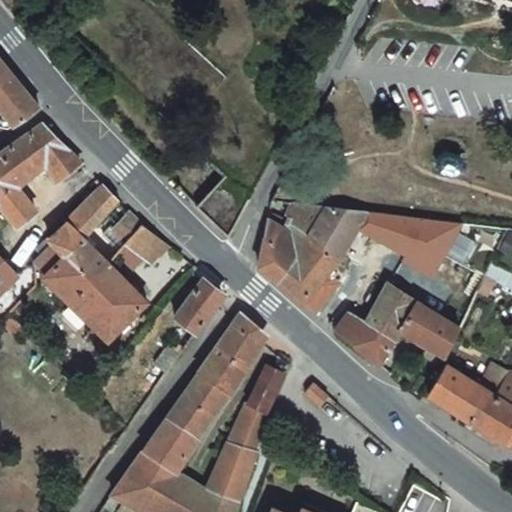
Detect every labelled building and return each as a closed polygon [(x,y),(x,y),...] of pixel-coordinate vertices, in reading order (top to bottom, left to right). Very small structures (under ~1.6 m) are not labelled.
[(0,55),(0,107),(14,124),(41,107),(5,62),(0,55)] [(7,146),(0,150),(0,202),(18,224),(36,209),(15,185),(45,162),(59,178),(80,160),(70,150),(43,121),(29,131),(7,146)] [(210,219),(228,235),(251,195),(214,172),(196,206),(210,219)] [(37,248),(42,253),(55,241),(66,252),(82,236),(119,199),(104,184),(90,198),(87,195),(65,215),(68,219),(37,248)] [(309,207),(273,203),(267,219),(258,264),(271,274),(278,279),(314,238),(307,232),(322,208),(309,207)] [(336,257),(360,223),(368,213),(355,211),(322,208),(307,232),(314,238),(336,257)] [(115,239),(119,243),(142,220),(129,209),(112,226),(120,234),(115,239)] [(400,217),(368,213),(360,223),(405,252),(428,219),(400,217)] [(142,220),(119,243),(113,249),(129,266),(142,253),(150,263),(169,244),(165,239),(142,220)] [(82,236),(66,252),(88,274),(104,258),(82,236)] [(311,305),(316,309),(339,281),(325,270),(336,257),(314,238),(278,279),(299,296),(311,305)] [(42,253),(53,267),(42,276),(107,339),(145,299),(104,258),(88,274),(66,252),(55,241),(42,253)] [(110,251),(106,256),(112,263),(117,258),(110,251)] [(0,254),(0,303),(24,281),(0,254)] [(401,259),(392,273),(423,294),(433,280),(401,259)] [(224,296),(203,279),(183,306),(176,316),(197,333),(219,303),(224,296)] [(379,292),(364,316),(388,324),(400,328),(419,300),(388,279),(379,292)] [(419,300),(400,328),(404,329),(446,353),(459,327),(419,300)] [(348,310),(336,324),(360,344),(371,353),(378,359),(385,349),(400,328),(388,324),(364,316),(348,310)] [(194,378),(145,448),(178,468),(263,341),(236,319),(226,333),(194,378)] [(281,369),(282,369),(288,362),(280,356),(274,363),(281,369)] [(446,361),(428,389),(451,404),(473,419),(488,391),(495,395),(506,374),(477,360),(471,373),(446,361)] [(285,370),(282,369),(281,369),(267,362),(247,401),(270,413),(285,370)] [(488,391),(473,419),(487,428),(501,437),(504,440),(511,420),(511,376),(506,374),(495,395),(488,391)] [(312,379),(303,388),(318,401),(326,392),(316,382),(312,379)] [(247,401),(212,481),(240,497),(242,490),(259,444),(262,437),(264,429),(270,413),(247,401)] [(178,468),(145,448),(113,491),(147,510),(151,511),(234,511),(237,505),(240,497),(212,481),(210,486),(178,468)] [(113,491),(104,502),(121,511),(145,511),(147,510),(113,491)] [(375,511),(376,511),(357,502),(352,511),(283,511),(273,508),(271,511),(375,511)]
